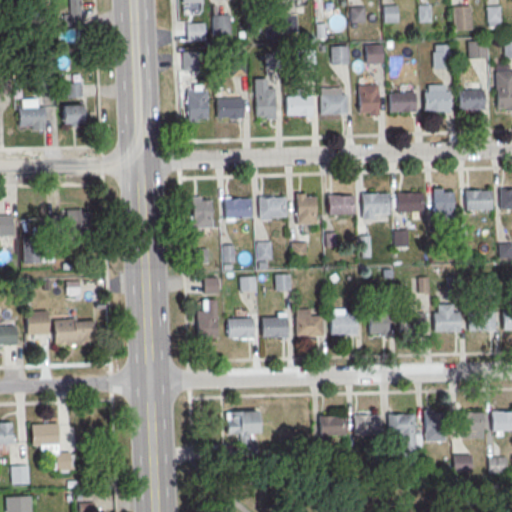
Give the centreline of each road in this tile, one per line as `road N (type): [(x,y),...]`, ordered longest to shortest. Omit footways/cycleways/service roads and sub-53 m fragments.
road 1 (secondary): [(153,511),(131,0)]
road 2 (residential): [(511,148),(0,167)]
road 3 (residential): [(511,370),(0,387)]
